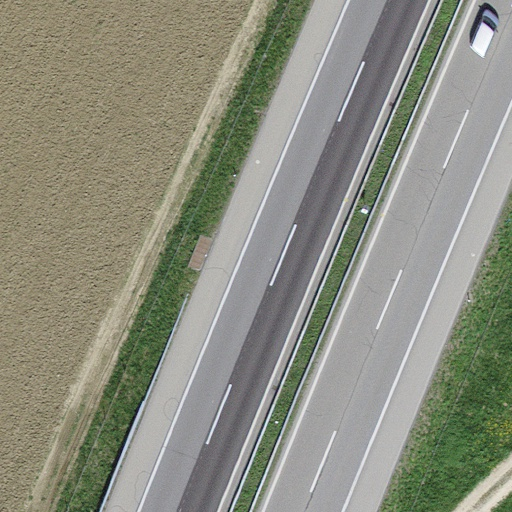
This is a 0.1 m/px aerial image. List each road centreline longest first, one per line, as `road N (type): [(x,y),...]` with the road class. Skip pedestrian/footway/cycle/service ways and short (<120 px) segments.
road 1 (motorway): [(390,0),(180,511)]
road 2 (motorway): [(303,511),(511,7)]
